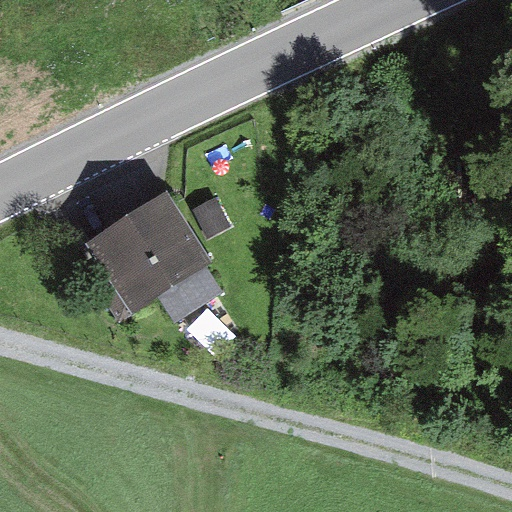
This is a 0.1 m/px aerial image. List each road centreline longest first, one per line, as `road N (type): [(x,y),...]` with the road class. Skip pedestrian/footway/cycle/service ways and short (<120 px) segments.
road 1 (track): [(0,344),(511,489)]
road 2 (tertiary): [(416,0),(0,199)]
road 3 (track): [(511,435),(323,402),(244,412)]
